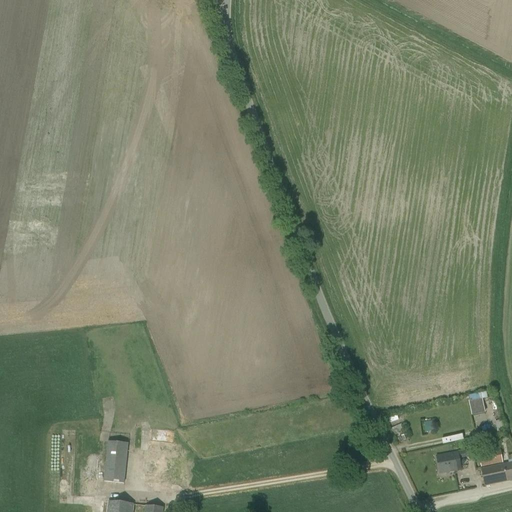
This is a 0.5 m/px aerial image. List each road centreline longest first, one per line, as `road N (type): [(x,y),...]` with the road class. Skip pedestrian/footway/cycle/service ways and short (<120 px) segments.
road 1 (unclassified): [(419,511),(322,303),(239,68),(230,0)]
road 2 (unknown): [(395,463),(175,495)]
